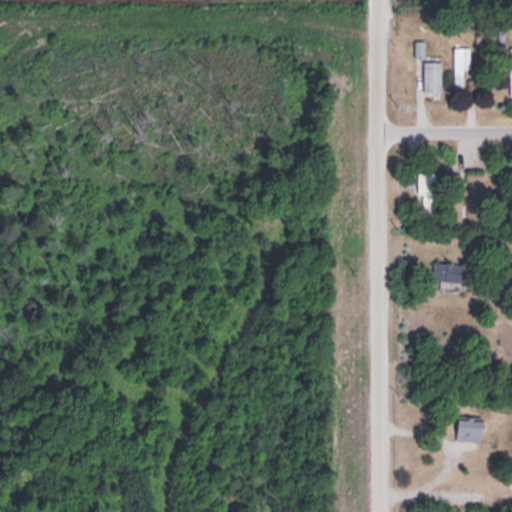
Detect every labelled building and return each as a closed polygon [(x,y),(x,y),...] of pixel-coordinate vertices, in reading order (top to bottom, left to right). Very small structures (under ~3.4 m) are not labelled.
[(421,90),(441,90),(441,54),(422,54),(422,46),(414,46),(414,55),(421,55),(421,90)] [(466,46),(452,46),(452,87),(466,87),(466,46)] [(416,213),(435,213),(435,170),(416,170),(416,213)] [(432,281),(465,281),(465,261),(432,261),(432,281)] [(482,416),(458,413),(455,438),(479,441),(482,416)]
